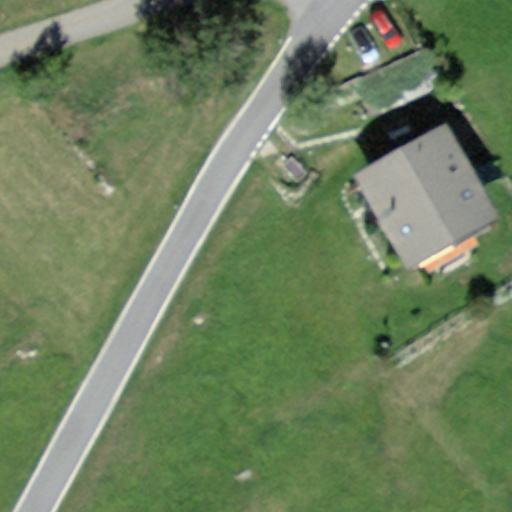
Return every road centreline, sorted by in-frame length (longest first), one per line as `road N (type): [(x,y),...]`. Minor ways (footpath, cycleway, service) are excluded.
road 1 (residential): [(346,0),(278,76),(41,511)]
road 2 (residential): [(193,0),(0,58)]
